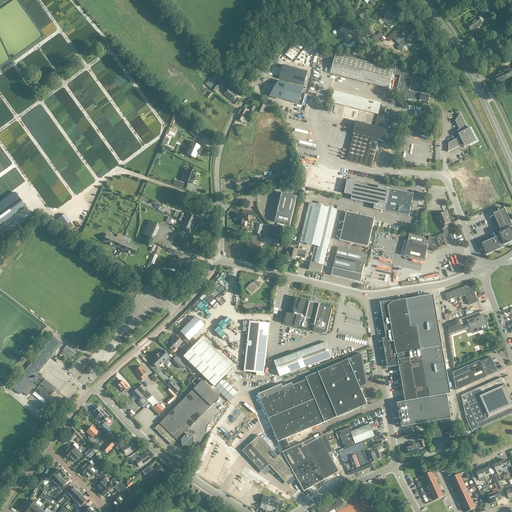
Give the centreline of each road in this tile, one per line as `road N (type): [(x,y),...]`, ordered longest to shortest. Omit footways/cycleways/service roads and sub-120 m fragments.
road 1 (unclassified): [(329,0),(284,44),(223,138),(216,172),(223,260)]
road 2 (unclassified): [(247,511),(156,449),(95,387)]
road 3 (primary): [(511,163),(470,72),(423,0)]
road 4 (unclassified): [(95,387),(223,260)]
road 5 (unclassified): [(393,467),(365,295)]
road 6 (unclassified): [(365,295),(223,260)]
